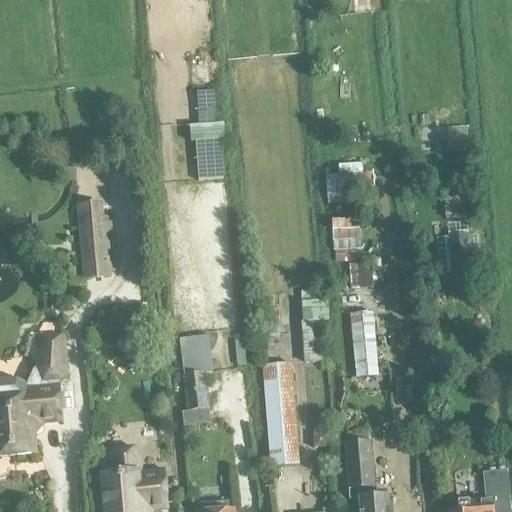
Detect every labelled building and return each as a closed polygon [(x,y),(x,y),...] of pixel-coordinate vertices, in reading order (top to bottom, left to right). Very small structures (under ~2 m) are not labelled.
[(225,141),(224,125),(220,125),(197,127),(190,127),(192,143),(196,143),(210,142),(212,169),(198,170),(199,181),(224,179),(221,141),(225,141)] [(447,142),(467,140),(467,128),(447,130),(447,142)] [(467,140),(447,142),(448,153),(469,152),(469,140),(467,140)] [(342,206),(362,204),(361,174),(327,176),(329,205),(330,205),(330,212),(342,212),(342,206)] [(446,220),(469,218),(467,198),(445,200),(446,220)] [(85,280),(111,277),(107,241),(112,241),(109,206),(79,209),(85,280)] [(469,236),(448,238),(452,278),(473,276),(469,236)] [(319,301),(318,291),(301,292),(304,323),(302,323),(305,364),(325,362),(322,321),(325,321),(324,301),(319,301)] [(357,378),(379,377),(374,313),(350,315),(357,378)] [(265,339),(280,338),(279,324),(264,325),(265,339)] [(188,412),(210,410),(206,374),(212,373),(208,337),(180,340),(188,412)] [(0,383),(0,458),(36,455),(34,433),(42,425),(62,423),(58,381),(63,380),(67,376),(64,338),(45,339),(37,369),(29,387),(17,382),(0,383)] [(271,469),(300,467),(291,365),(262,367),(271,469)] [(370,433),(347,435),(348,445),(370,443),(370,433)] [(314,449),(328,449),(328,435),(313,435),(314,449)] [(360,499),(359,490),(374,488),(370,443),(348,445),(344,445),(349,500),(359,499),(359,511),(387,511),(386,497),(360,499)] [(105,511),(151,511),(167,510),(164,472),(141,474),(139,454),(134,450),(114,452),(110,457),(112,476),(103,477),(105,511)] [(324,472),(331,461),(320,454),(313,465),(324,472)] [(493,511),(492,499),(509,497),(506,471),(483,474),(485,497),(457,500),(457,511),(493,511)]
